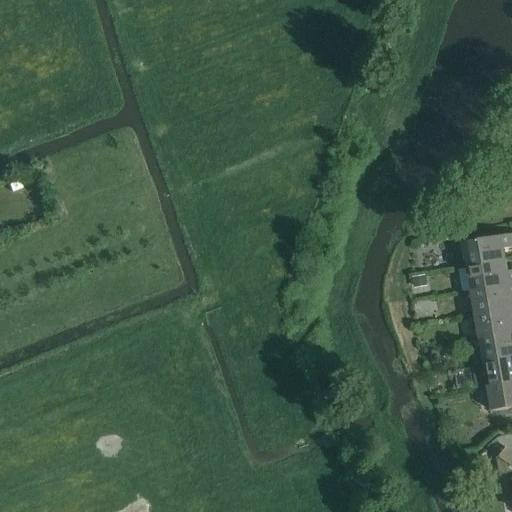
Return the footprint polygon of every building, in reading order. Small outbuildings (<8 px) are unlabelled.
[(511,235),(463,244),(467,270),(507,262),(505,251),(511,249),(511,235)] [(507,262),(467,270),(472,293),(511,286),(511,273),(509,274),(507,262)] [(426,276),(413,278),(415,289),(428,287),(426,276)] [(511,286),(472,293),(476,317),(511,310),(511,286)] [(511,310),(476,317),(480,341),(511,335),(511,310)] [(511,335),(480,341),(484,364),(511,359),(511,335)] [(511,359),(484,364),(473,366),(477,390),(488,388),(511,383),(511,359)] [(511,383),(488,388),(492,412),(511,408),(511,383)] [(500,457),(498,458),(505,499),(511,498),(511,497),(511,452),(506,449),(500,457)]
